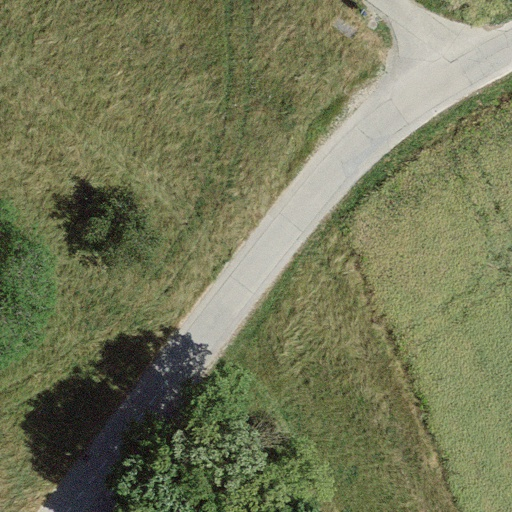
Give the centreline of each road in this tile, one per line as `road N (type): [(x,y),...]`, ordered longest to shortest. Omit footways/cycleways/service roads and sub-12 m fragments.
road 1 (residential): [(92,502),(334,201),(511,71)]
road 2 (track): [(508,73),(407,0)]
